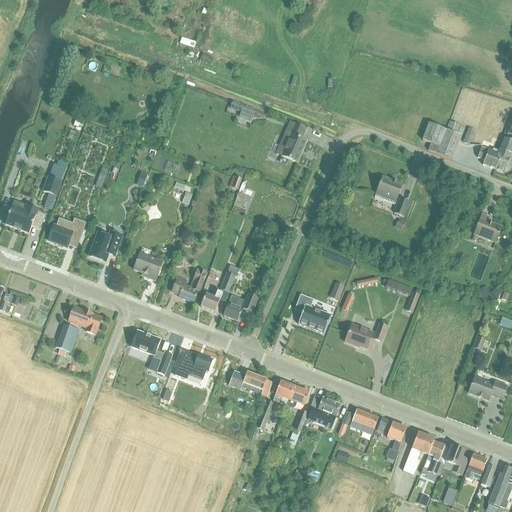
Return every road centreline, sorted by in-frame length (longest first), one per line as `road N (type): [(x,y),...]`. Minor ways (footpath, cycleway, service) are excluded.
road 1 (residential): [(511,189),(364,131),(348,134),(248,353)]
road 2 (tertiary): [(511,453),(248,353)]
road 3 (unclassified): [(52,511),(127,305)]
road 4 (tertiary): [(127,305),(0,257)]
road 5 (tertiary): [(248,353),(127,305)]
